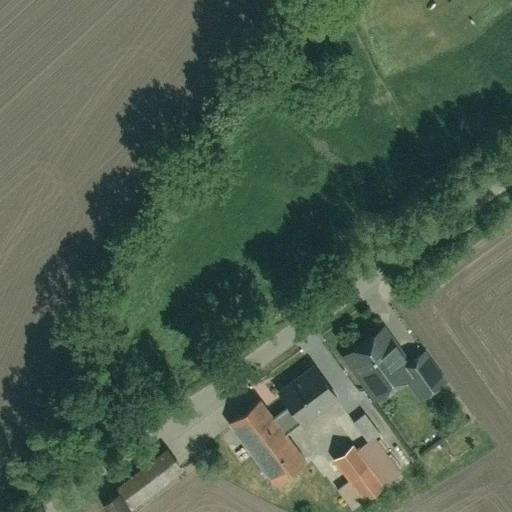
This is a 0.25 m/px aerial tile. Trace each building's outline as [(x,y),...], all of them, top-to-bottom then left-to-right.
[(401,372),(373,330),(344,350),(381,406),(408,387),(419,404),(440,391),(419,360),(401,372)] [(322,366),(283,389),(305,425),(344,402),(322,366)] [(313,459),(269,400),(236,424),(281,483),(313,459)] [(342,420),(320,437),(370,504),(409,475),(381,438),(388,433),(371,410),(359,419),(374,440),(363,449),(342,420)] [(169,449),(123,483),(138,502),(184,469),(169,449)]
